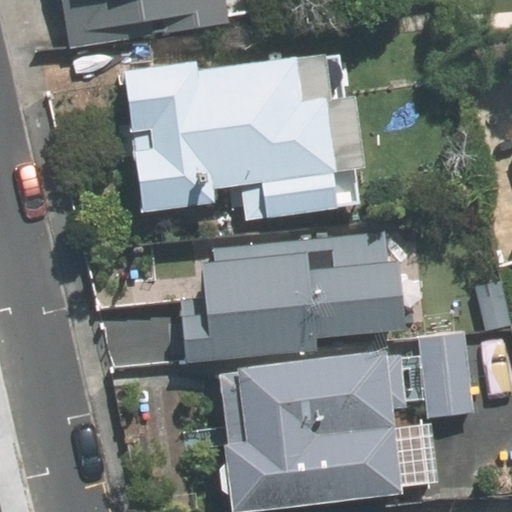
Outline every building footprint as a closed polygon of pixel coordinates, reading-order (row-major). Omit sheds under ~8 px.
[(55,0),(61,43),(219,23),(215,0),(55,0)] [(329,99),(325,49),(122,67),(134,217),(204,211),(201,182),(233,180),(235,207),(338,197),(335,166),(360,163),(353,96),(329,99)] [(173,315),(177,358),(301,346),(300,331),(388,322),(379,230),(217,245),(218,260),(193,262),(198,313),(173,315)] [(492,281),(470,287),(480,328),(501,323),(492,281)] [(463,400),(455,319),(406,324),(408,349),(388,352),(216,366),(229,504),(399,488),(399,473),(418,472),(412,402),(405,404),(403,383),(417,382),(419,405),(463,400)]
